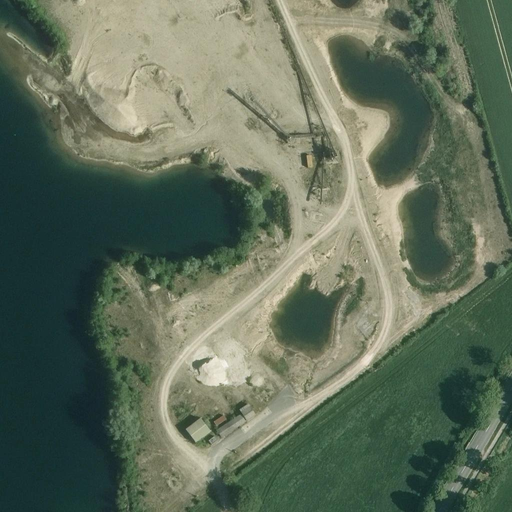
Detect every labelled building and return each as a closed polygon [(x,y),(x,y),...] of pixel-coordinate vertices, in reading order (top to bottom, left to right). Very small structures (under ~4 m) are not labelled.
[(302,371),(315,387),(363,350),(350,333),(302,371)] [(194,410),(182,393),(169,402),(182,419),(194,410)] [(223,436),(256,416),(250,406),(216,426),(223,436)] [(224,414),(215,421),(218,425),(227,418),(224,414)] [(200,420),(186,430),(195,443),(209,432),(200,420)]
